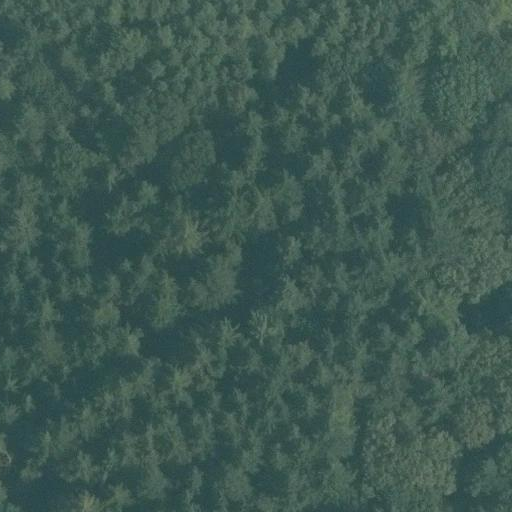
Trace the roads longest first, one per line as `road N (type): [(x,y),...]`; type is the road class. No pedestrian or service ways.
road 1 (track): [(183,144),(223,246),(438,511)]
road 2 (track): [(488,51),(183,144)]
